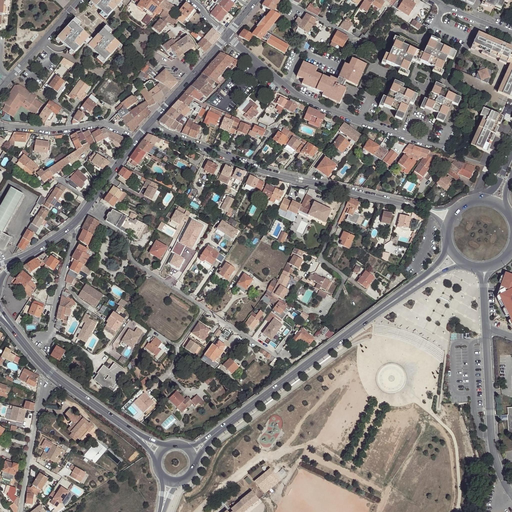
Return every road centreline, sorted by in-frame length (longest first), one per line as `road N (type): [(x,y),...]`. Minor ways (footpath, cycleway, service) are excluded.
road 1 (residential): [(281,358),(130,260),(123,238),(84,211)]
road 2 (residential): [(227,35),(301,97),(440,148)]
road 3 (tertiary): [(223,426),(418,283)]
road 4 (residential): [(147,126),(268,172),(349,190)]
road 5 (residential): [(510,493),(491,436),(486,328)]
road 6 (tertiary): [(130,430),(50,373),(11,328)]
road 7 (residential): [(128,135),(97,123),(0,126)]
road 8 (residential): [(42,345),(73,223)]
road 9 (residential): [(42,389),(20,511)]
road 10 (secondary): [(147,126),(227,35)]
